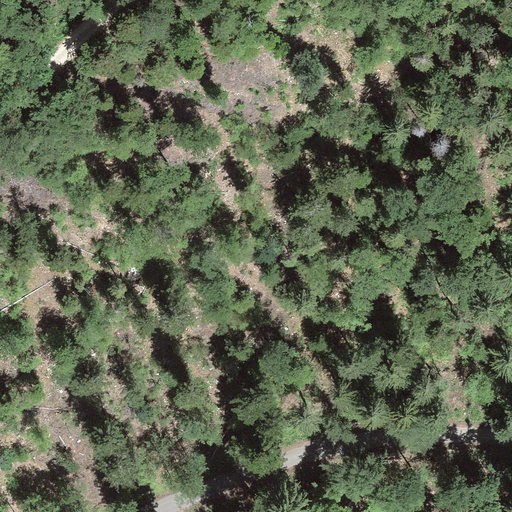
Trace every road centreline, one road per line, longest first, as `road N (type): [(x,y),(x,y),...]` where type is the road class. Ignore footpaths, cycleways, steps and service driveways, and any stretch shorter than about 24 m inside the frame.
road 1 (unclassified): [(511,439),(447,433),(354,441),(158,511)]
road 2 (track): [(0,116),(121,0)]
